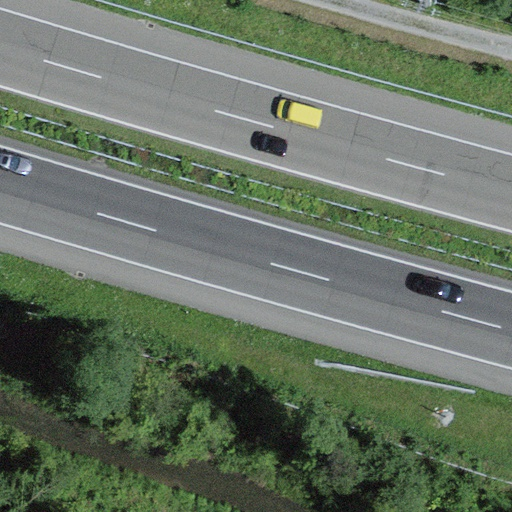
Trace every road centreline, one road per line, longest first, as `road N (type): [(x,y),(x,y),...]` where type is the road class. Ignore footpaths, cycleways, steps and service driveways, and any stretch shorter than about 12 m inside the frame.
road 1 (motorway): [(0,184),(511,330)]
road 2 (motorway): [(511,193),(0,47)]
